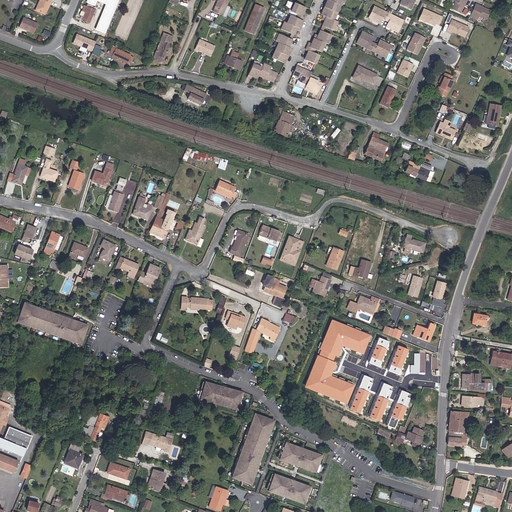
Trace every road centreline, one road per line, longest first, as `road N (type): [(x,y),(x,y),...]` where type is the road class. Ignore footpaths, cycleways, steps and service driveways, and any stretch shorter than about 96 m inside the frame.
road 1 (residential): [(177,261),(147,349),(254,391),(285,422),(379,479),(436,497)]
road 2 (residential): [(447,237),(345,200),(329,202),(310,221),(246,205),(226,218),(197,271),(177,261)]
road 3 (tertiary): [(440,464),(451,325),(511,158)]
road 4 (unclassified): [(278,95),(172,74),(99,71),(67,60),(55,45)]
road 5 (residential): [(177,261),(98,223),(0,200)]
road 6 (unclassified): [(396,132),(278,95)]
